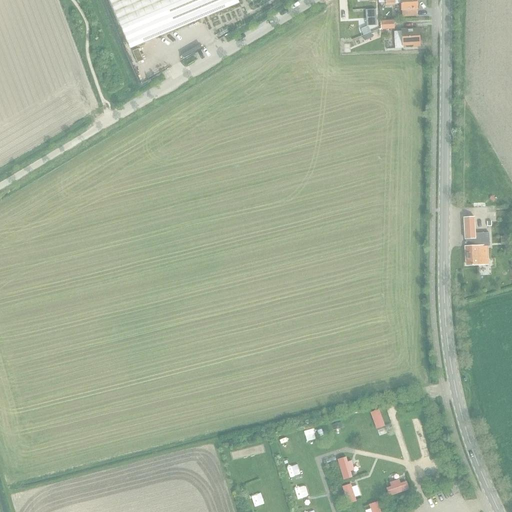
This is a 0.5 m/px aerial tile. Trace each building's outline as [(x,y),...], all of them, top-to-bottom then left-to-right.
[(110,0),(130,49),(239,3),(238,0),(110,0)] [(417,15),(417,8),(418,8),(417,0),(385,0),(386,4),(400,3),(401,9),(402,16),(417,15)] [(377,26),(376,9),(366,10),(367,26),(377,26)] [(381,28),(393,27),(393,19),(381,20),(381,28)] [(395,30),(395,38),(396,49),(403,48),(403,46),(414,45),(414,47),(420,47),(419,29),(395,30)] [(465,239),(475,238),(474,216),(464,217),(465,239)] [(467,265),(484,264),(483,245),(466,246),(467,265)]
